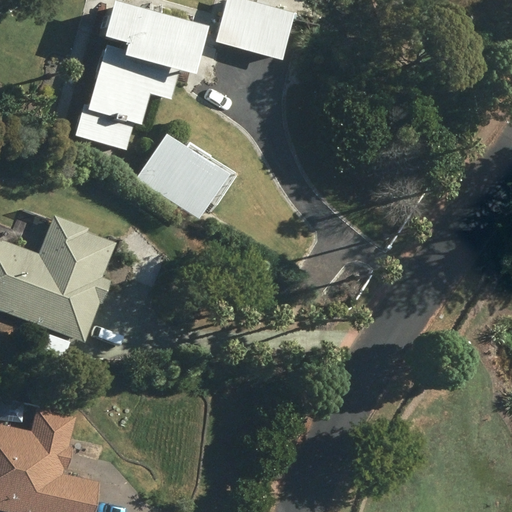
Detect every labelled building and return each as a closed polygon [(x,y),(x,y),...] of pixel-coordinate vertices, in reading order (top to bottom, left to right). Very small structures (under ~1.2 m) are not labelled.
[(83,103),(74,134),(124,149),(132,121),(138,123),(147,92),(168,98),(176,68),(190,72),(203,25),(115,0),(109,0),(100,34),(124,40),(121,49),(103,44),(87,104),(83,103)] [(226,0),(216,42),(279,58),(292,12),(245,0),(226,0)] [(225,173),(164,133),(134,179),(196,219),(225,173)] [(84,232),(86,227),(53,214),(48,228),(34,223),(24,249),(0,239),(0,309),(45,326),(40,339),(64,348),(69,336),(83,341),(98,300),(100,301),(108,280),(99,276),(108,253),(112,254),(114,251),(109,249),(112,242),(84,232)] [(67,446),(74,416),(37,408),(31,432),(0,424),(0,509),(13,511),(90,511),(97,482),(61,474),(62,467),(66,468),(71,447),(67,446)]
